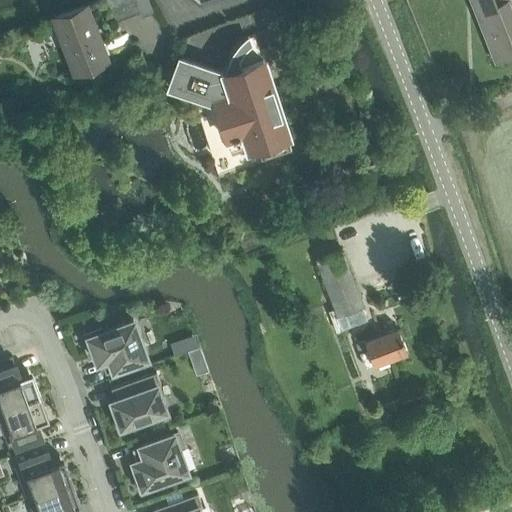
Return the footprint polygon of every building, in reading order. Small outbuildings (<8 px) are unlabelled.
[(149,0),(107,0),(115,20),(140,10),(141,15),(153,10),(149,0)] [(471,0),(496,62),(511,55),(511,12),(508,1),(510,0),(509,0),(471,0)] [(86,3),(55,15),(75,67),(106,55),(86,3)] [(224,71),(180,55),(170,82),(214,98),(227,136),(244,130),(249,146),(287,133),(263,58),(224,71)] [(362,298),(343,248),(316,258),(335,308),(329,310),(337,332),(370,319),(362,298)] [(91,352),(94,351),(98,362),(101,360),(105,372),(147,357),(133,319),(103,330),(102,327),(84,334),(91,352)] [(374,363),(408,350),(399,325),(365,338),(356,341),(365,366),(374,363)] [(193,362),(204,358),(200,346),(189,350),(193,362)] [(0,368),(0,409),(40,394),(32,371),(19,376),(15,363),(0,368)] [(119,429),(137,423),(136,420),(166,409),(157,386),(161,384),(156,370),(111,387),(115,398),(111,400),(115,410),(113,411),(119,429)] [(40,394),(0,409),(0,424),(8,447),(41,435),(36,422),(49,418),(45,408),(40,394)] [(140,490),(158,483),(157,481),(187,470),(179,446),(183,445),(178,431),(174,433),(174,432),(132,447),(136,459),(133,460),(136,471),(134,472),(140,490)] [(41,443),(13,453),(16,460),(14,461),(26,497),(72,481),(67,467),(62,469),(59,459),(50,462),(46,449),(43,450),(41,443)] [(72,481),(26,497),(31,511),(68,511),(67,508),(75,505),(72,495),(76,494),(72,481)] [(200,511),(199,507),(202,505),(197,491),(181,497),(180,494),(169,498),(170,501),(152,508),(153,511),(200,511)]
